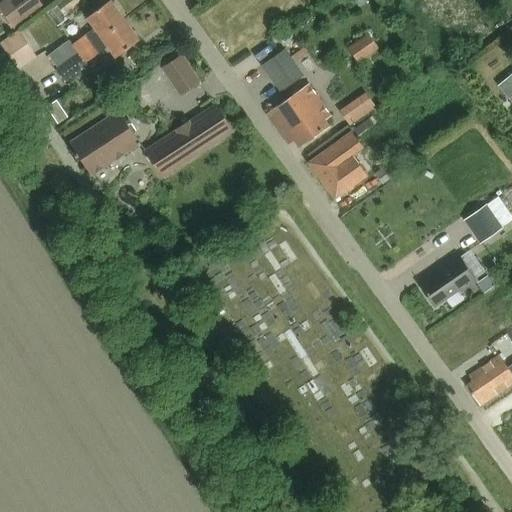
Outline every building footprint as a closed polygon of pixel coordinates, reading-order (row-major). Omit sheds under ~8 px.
[(39,0),(11,0),(0,8),(0,11),(12,27),(43,5),(39,0)] [(125,20),(125,19),(110,0),(88,17),(96,27),(72,44),(69,40),(49,54),(59,67),(125,20)] [(116,56),(139,40),(125,20),(59,67),(56,70),(65,82),(88,65),(86,62),(109,46),(116,56)] [(21,30),(2,43),(16,64),(35,51),(21,30)] [(370,33),(349,47),(356,59),(377,44),(370,33)] [(304,47),(293,55),(297,60),(308,52),(304,47)] [(280,92),(296,81),(286,68),(289,65),(280,53),(261,67),(280,92)] [(183,54),(162,68),(181,96),(202,82),(183,54)] [(511,96),(511,74),(499,85),(510,98),(511,96)] [(325,119),(331,115),(309,83),(267,113),(289,144),(295,140),(299,146),(330,125),(325,119)] [(367,93),(342,111),(352,126),(377,108),(367,93)] [(56,100),(47,107),(58,123),(68,116),(56,100)] [(163,179),(235,132),(217,104),(144,151),(163,179)] [(70,143),(92,176),(141,144),(120,111),(70,143)] [(359,136),(378,123),(373,116),(354,129),(359,136)] [(364,147),(352,131),(308,162),(335,199),(368,175),(353,155),(364,147)] [(374,174),(381,183),(398,170),(392,161),(374,174)] [(511,218),(499,199),(467,221),(482,242),(511,221),(511,218)] [(421,284),(436,306),(460,289),(462,291),(477,281),(459,255),(444,265),(445,267),(421,284)] [(488,275),(477,282),(484,292),(494,285),(488,275)] [(511,383),(511,374),(510,372),(499,355),(469,376),(472,381),(466,385),(480,405),(511,383)]
